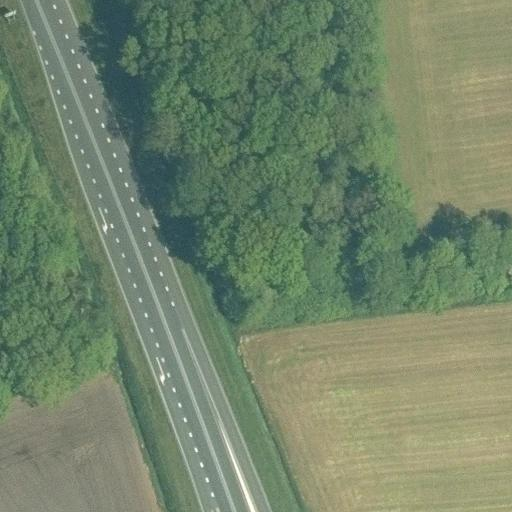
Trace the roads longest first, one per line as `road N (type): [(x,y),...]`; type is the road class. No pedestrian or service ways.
road 1 (trunk): [(262,511),(138,214),(69,82)]
road 2 (trunk): [(231,511),(69,82)]
road 3 (trunk): [(69,82),(207,511)]
